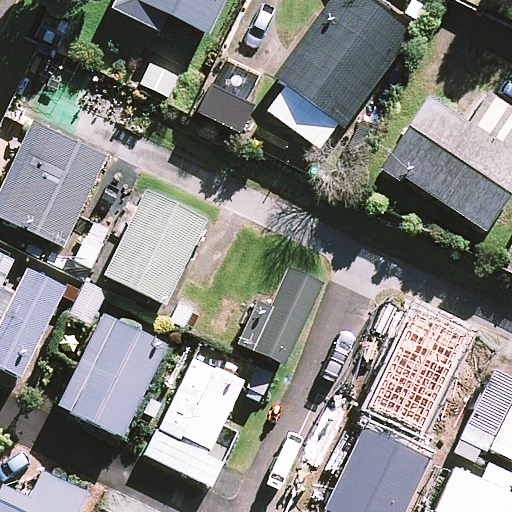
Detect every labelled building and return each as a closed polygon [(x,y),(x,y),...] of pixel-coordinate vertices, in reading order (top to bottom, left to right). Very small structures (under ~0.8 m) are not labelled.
[(223,0),(114,0),(109,10),(155,33),(163,16),(205,36),(223,0)] [(411,37),(358,0),(328,0),(272,79),(345,131),(411,37)] [(70,63),(36,48),(25,74),(59,89),(70,63)] [(257,76),(230,62),(206,111),(234,125),(257,76)] [(511,140),(511,110),(492,98),(471,130),(424,100),(381,167),(481,232),(511,184),(511,157),(504,152),(511,140)] [(103,157),(32,123),(0,190),(0,220),(59,249),(103,157)] [(204,224),(144,194),(117,246),(87,231),(72,261),(162,307),(204,224)] [(61,289),(0,261),(0,369),(20,379),(61,289)] [(316,281),(272,261),(234,345),(278,365),(316,281)] [(107,295),(87,283),(65,321),(85,333),(107,295)] [(485,360),(398,315),(355,398),(443,443),(485,360)] [(163,346),(101,316),(57,408),(119,438),(163,346)] [(243,378),(194,355),(145,456),(208,487),(222,458),(208,451),(243,378)] [(511,381),(494,372),(452,452),(473,463),(481,447),(511,462),(511,381)] [(389,443),(347,422),(314,489),(357,510),(389,443)] [(509,511),(511,508),(511,499),(452,471),(432,511),(509,511)] [(75,511),(83,494),(41,475),(29,500),(1,487),(0,488),(0,511),(75,511)]
